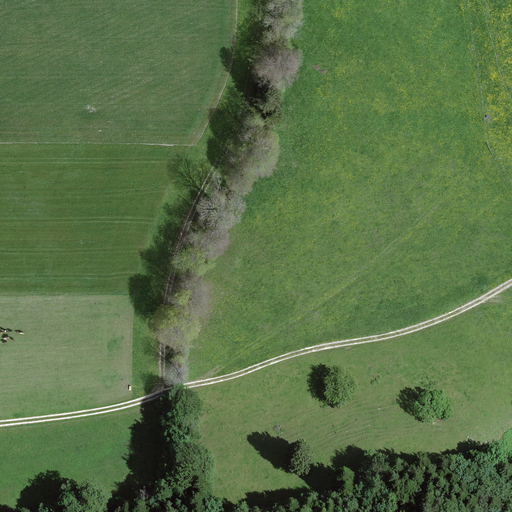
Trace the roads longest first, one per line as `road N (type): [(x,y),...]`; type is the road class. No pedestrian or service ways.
road 1 (track): [(511,281),(388,335),(197,382)]
road 2 (track): [(0,422),(91,412),(197,382)]
road 3 (track): [(488,153),(462,0)]
